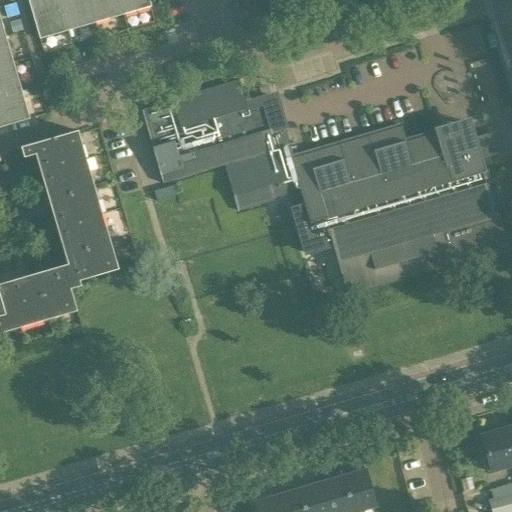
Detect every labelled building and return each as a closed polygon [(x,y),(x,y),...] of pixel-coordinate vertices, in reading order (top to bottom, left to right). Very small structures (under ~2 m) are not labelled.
[(66,31),(57,0),(26,0),(38,39),(66,31)] [(57,0),(66,31),(94,23),(87,0),(57,0)] [(87,0),(94,23),(121,15),(117,0),(87,0)] [(117,0),(121,15),(150,7),(147,0),(117,0)] [(266,0),(270,10),(301,0),(336,0),(340,9),(366,0),(266,0)] [(4,36),(0,37),(0,67),(12,64),(4,36)] [(12,64),(0,67),(0,96),(20,91),(12,64)] [(146,126),(152,147),(151,148),(161,184),(223,166),(236,212),(273,201),(273,199),(287,195),(288,195),(272,141),(286,137),(274,96),(245,104),(238,80),(170,100),(175,117),(146,126)] [(20,91),(0,96),(0,127),(28,119),(20,91)] [(474,153),(444,162),(435,132),(404,141),(400,126),(292,157),(286,137),(272,141),(288,195),(287,195),(294,220),(303,253),(330,246),(345,296),(456,263),(447,233),(493,220),(474,153)] [(116,270),(76,131),(36,143),(76,281),(116,270)] [(478,133),(480,156),(499,153),(496,131),(478,133)] [(0,332),(5,331),(4,326),(30,318),(31,323),(60,315),(58,310),(71,307),(72,312),(74,311),(62,271),(0,288),(0,332)] [(511,425),(501,429),(511,464),(511,425)] [(511,464),(501,429),(479,436),(490,471),(511,464)] [(363,470),(340,476),(350,511),(354,511),(374,506),(363,470)] [(325,511),(350,511),(340,476),(318,483),(325,511)] [(325,511),(318,483),(294,490),(300,511),(325,511)] [(276,511),(300,511),(294,490),(272,497),(276,511)] [(511,511),(511,493),(487,500),(490,511),(511,511)] [(276,511),(272,497),(252,502),(254,511),(276,511)]
